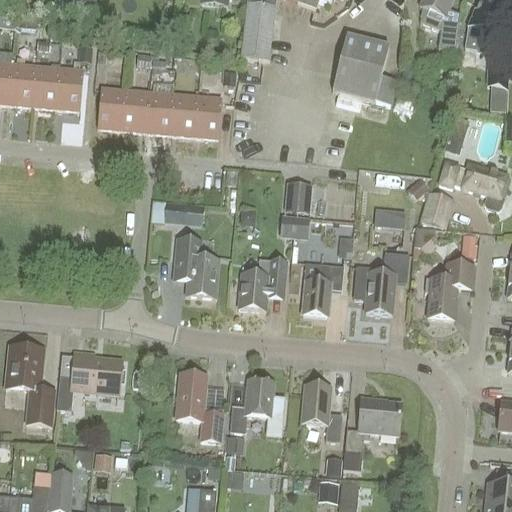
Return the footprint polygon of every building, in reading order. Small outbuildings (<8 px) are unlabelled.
[(96,12),(97,0),(79,0),(79,11),(96,12)] [(228,0),(188,0),(189,1),(200,2),(200,7),(227,10),(228,0)] [(246,0),(239,62),(267,65),(276,0),(278,0),(316,13),(320,0),(336,0),(343,2),(343,0),(246,0)] [(460,18),(449,14),(454,0),(423,0),(419,11),(423,12),(420,27),(441,35),(438,52),(455,58),(460,18)] [(494,40),(507,7),(488,0),(482,0),(477,14),(474,13),(468,30),(464,52),(477,54),(476,56),(486,58),(493,52),(497,41),(494,40)] [(465,9),(461,20),(467,22),(471,11),(465,9)] [(332,96),(358,102),(355,114),(372,118),(375,106),(391,110),(397,85),(381,82),(389,51),(346,40),(332,96)] [(49,47),(37,46),(36,56),(48,57),(49,47)] [(91,68),(93,52),(79,50),(78,66),(91,68)] [(150,71),(152,59),(138,57),(136,70),(150,71)] [(508,95),(508,60),(488,58),(487,91),(508,95)] [(192,66),(177,65),(176,70),(176,74),(192,75),(192,66)] [(426,83),(416,81),(419,69),(406,66),(398,95),(411,98),(412,94),(423,97),(426,83)] [(163,68),(152,67),(152,77),(162,78),(163,68)] [(0,108),(7,109),(11,70),(0,68),(0,108)] [(31,111),(35,72),(11,70),(7,109),(31,111)] [(55,114),(59,74),(35,72),(31,111),(55,114)] [(138,72),(137,88),(150,89),(151,74),(138,72)] [(83,76),(59,74),(55,114),(80,116),(83,76)] [(234,94),(236,76),(220,74),(218,92),(234,94)] [(122,136),(125,96),(101,94),(97,134),(122,136)] [(146,138),(149,98),(125,96),(122,136),(146,138)] [(169,140),(173,100),(149,98),(146,138),(169,140)] [(193,142),(197,102),(173,100),(169,140),(193,142)] [(222,105),(197,102),(193,142),(218,144),(222,105)] [(466,142),(470,129),(454,124),(450,138),(466,142)] [(446,166),(439,189),(452,193),(453,189),(461,192),(487,200),(484,208),(487,212),(497,215),(501,213),(504,202),(501,201),(507,180),(468,168),(465,176),(458,174),(459,170),(446,166)] [(420,184),(408,195),(416,204),(428,194),(420,184)] [(293,190),(290,218),(308,220),(311,192),(293,190)] [(445,234),(454,204),(428,197),(419,226),(445,234)] [(184,229),(186,208),(156,205),(154,226),(184,229)] [(376,214),(375,229),(404,232),(404,231),(405,217),(376,214)] [(293,244),(295,221),(282,219),(280,242),(293,244)] [(307,245),(310,222),(295,221),(293,244),(307,245)] [(415,232),(414,249),(436,250),(437,233),(415,232)] [(353,241),(340,240),(338,261),(351,262),(353,241)] [(474,263),(476,241),(463,240),(461,262),(474,263)] [(174,272),(173,285),(186,286),(185,301),(215,304),(218,265),(201,263),(203,246),(193,246),(176,244),(174,272)] [(408,260),(396,259),(384,258),(382,279),(371,278),(372,272),(356,271),(353,303),(365,304),(364,317),(391,320),(393,287),(405,288),(408,260)] [(283,297),(286,267),(258,264),(257,280),(240,279),(237,314),(265,316),(267,296),(283,297)] [(342,272),(318,269),(307,268),(302,319),(326,322),(328,295),(340,296),(342,272)] [(444,284),(430,283),(426,282),(425,296),(429,297),(426,323),(453,325),(455,293),(470,294),(472,270),(446,268),(444,284)] [(51,431),(54,395),(39,394),(43,354),(9,351),(5,393),(30,395),(27,429),(51,431)] [(118,398),(121,367),(93,364),(94,359),(74,357),(72,382),(59,381),(56,415),(71,416),(73,394),(118,398)] [(220,447),(223,419),(203,417),(206,381),(179,378),(175,424),(201,426),(200,445),(220,447)] [(277,389),(247,386),(244,414),(232,413),(228,437),(245,439),(247,421),(268,423),(268,441),(280,440),(283,402),(273,400),(277,389)] [(339,448),(341,420),(327,419),(330,392),(304,390),(301,428),(326,430),(325,446),(339,448)] [(361,403),(358,436),(346,435),(342,475),(360,477),(363,445),(368,446),(369,437),(398,440),(400,408),(377,406),(377,405),(361,403)] [(511,406),(500,406),(497,435),(511,436),(511,406)] [(226,458),(240,459),(241,443),(227,442),(226,458)] [(74,460),(86,475),(90,476),(91,456),(75,454),(74,460)] [(110,476),(111,461),(95,459),(94,475),(110,476)] [(216,468),(216,460),(204,459),(204,467),(216,468)] [(225,476),(233,477),(234,463),(226,462),(225,476)] [(329,465),(328,480),(340,482),(342,466),(329,465)] [(50,491),(47,511),(70,511),(74,478),(51,476),(50,491)] [(337,508),(339,489),(320,487),(318,507),(337,508)] [(511,489),(488,487),(486,509),(511,511),(511,489)] [(357,511),(359,490),(342,489),(339,511),(357,511)] [(10,501),(8,511),(47,511),(50,491),(34,490),(31,511),(19,511),(20,502),(10,501)] [(214,511),(216,495),(199,494),(197,511),(214,511)] [(0,511),(8,511),(10,501),(0,499),(0,511)]
